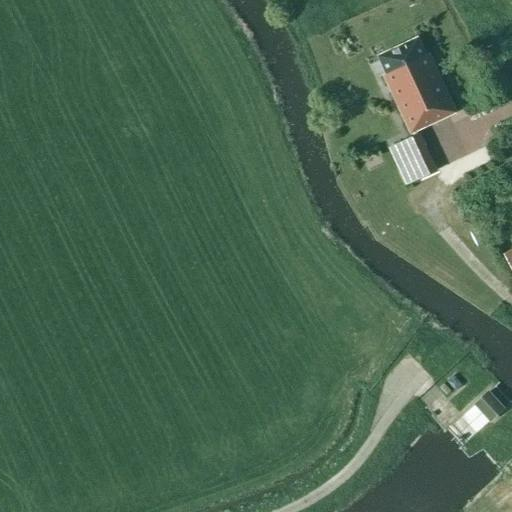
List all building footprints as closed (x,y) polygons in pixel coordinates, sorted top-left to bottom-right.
[(416,36),(376,55),(385,73),(382,75),(409,132),(454,111),(431,63),(429,64),(416,36)] [(418,134),(396,144),(413,181),(435,171),(418,134)] [(463,176),(452,182),(452,181),(434,190),(456,233),(474,224),(460,196),(470,190),(463,176)] [(511,249),(503,255),(511,270),(511,249)] [(462,385),(454,376),(447,382),(456,391),(462,385)] [(490,421),(503,409),(488,392),(474,404),(490,421)]
